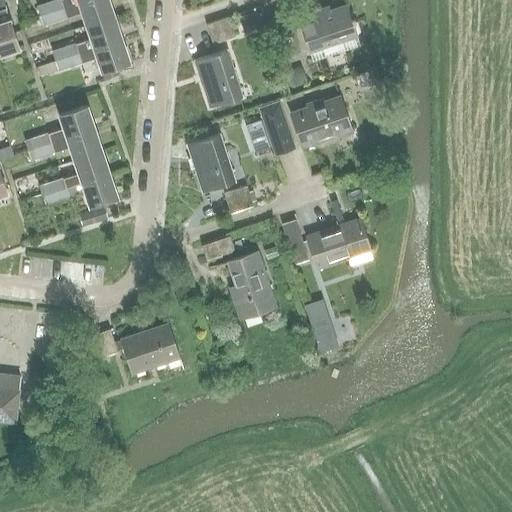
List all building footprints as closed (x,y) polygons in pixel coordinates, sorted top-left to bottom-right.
[(39,16),(62,8),(59,0),(53,0),(36,6),(39,16)] [(86,0),(59,0),(62,8),(86,0)] [(85,25),(114,16),(108,0),(86,0),(62,8),(65,18),(81,13),(85,25)] [(307,52),(357,35),(353,22),(355,21),(351,10),(349,11),(347,4),(330,10),(329,6),(296,17),(307,52)] [(291,30),(284,7),(273,11),(280,33),(291,30)] [(0,54),(19,48),(9,19),(8,20),(4,8),(0,9),(0,54)] [(42,26),(65,18),(62,8),(39,16),(42,26)] [(77,53),(121,38),(114,16),(85,25),(90,38),(74,43),(77,53)] [(211,44),(234,36),(227,17),(205,24),(211,44)] [(298,53),(291,30),(280,33),(274,35),(280,58),(298,53)] [(100,71),(129,61),(121,38),(77,53),(80,63),(96,58),(100,71)] [(54,61),(77,53),(74,43),(51,51),(54,61)] [(209,107),(242,97),(226,49),(194,60),(209,107)] [(57,71),(80,63),(77,53),(54,61),(57,71)] [(292,88),(303,84),(297,67),(286,71),(292,88)] [(367,71),(355,75),(359,87),(371,83),(367,71)] [(302,146),(351,130),(339,96),(290,112),(302,146)] [(49,143),(94,128),(86,105),(58,115),(63,128),(46,133),(49,143)] [(291,161),(283,138),(287,137),(279,113),(260,119),(268,143),(271,153),(275,166),(288,162),(291,161)] [(73,160),(101,151),(94,128),(49,143),(53,153),(69,147),(73,160)] [(27,150),(49,143),(46,133),(24,141),(27,150)] [(202,191),(234,181),(219,133),(186,144),(202,191)] [(31,160),(53,153),(49,143),(27,150),(31,160)] [(257,158),(271,153),(268,143),(254,147),(257,158)] [(81,183),(109,173),(101,151),(73,160),(78,173),(62,178),(65,188),(81,183)] [(109,173),(81,183),(65,188),(69,198),(84,192),(88,206),(117,196),(109,173)] [(42,195),(65,188),(62,178),(39,186),(42,195)] [(229,213),(252,206),(245,186),(223,193),(229,213)] [(45,205),(69,198),(65,188),(42,195),(45,205)] [(41,195),(34,197),(38,208),(45,205),(41,195)] [(82,226),(105,218),(101,206),(78,213),(82,226)] [(317,268),(369,250),(359,218),(306,236),(317,268)] [(294,219),(282,223),(280,224),(293,264),(307,259),(294,219)] [(205,259),(233,250),(228,236),(200,245),(205,259)] [(242,249),(240,240),(234,242),(237,250),(242,249)] [(256,251),(227,261),(237,291),(231,293),(239,318),(244,316),(247,326),(262,321),(259,311),(275,306),(256,251)] [(304,305),(319,352),(338,346),(322,299),(304,305)] [(131,373),(179,357),(167,322),(119,338),(131,373)] [(106,355),(117,351),(109,328),(98,332),(106,355)] [(20,376),(14,375),(0,373),(0,418),(14,420),(20,376)]
